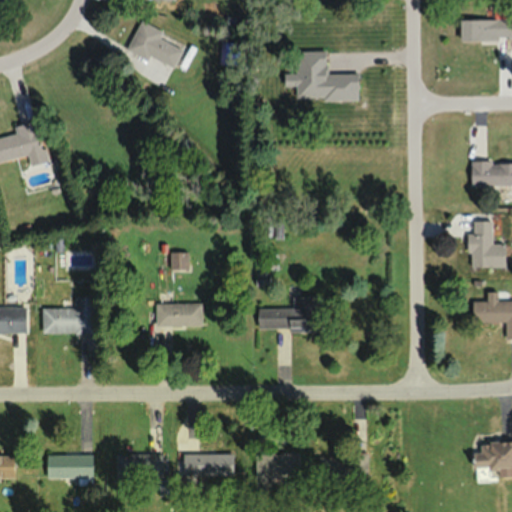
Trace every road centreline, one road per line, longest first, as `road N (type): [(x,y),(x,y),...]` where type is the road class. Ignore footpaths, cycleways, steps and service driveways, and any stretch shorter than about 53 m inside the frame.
road 1 (residential): [(0,399),(413,398),(511,389)]
road 2 (residential): [(413,398),(409,0)]
